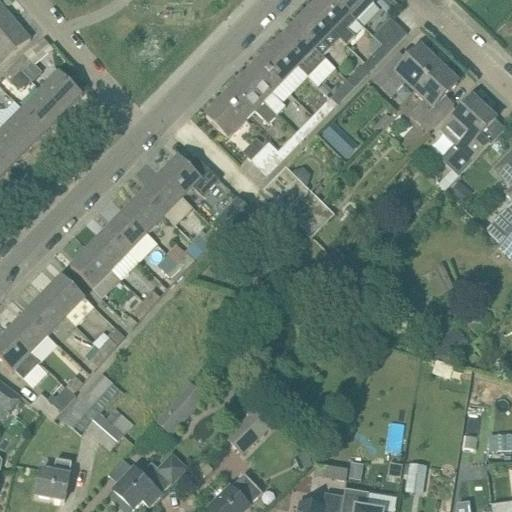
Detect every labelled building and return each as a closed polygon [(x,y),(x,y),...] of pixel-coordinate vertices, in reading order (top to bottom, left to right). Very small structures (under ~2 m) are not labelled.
[(322,0),(312,11),(341,40),(347,46),(355,38),(348,31),(357,21),(336,0),(322,0)] [(336,0),(357,21),(374,4),(370,0),(336,0)] [(0,4),(0,31),(13,20),(0,4)] [(341,40),(312,11),(294,29),(323,58),(341,40)] [(31,41),(13,20),(0,31),(0,59),(4,64),(31,41)] [(383,47),(400,29),(391,20),(374,38),(383,47)] [(327,61),(323,58),(294,29),(277,46),(298,68),(309,79),(327,61)] [(383,47),(390,54),(393,50),(407,36),(400,29),(383,47)] [(47,40),(27,54),(36,66),(56,52),(47,40)] [(259,64),(281,86),(298,68),(277,46),(259,64)] [(383,47),(374,56),(365,65),(372,72),(390,54),(383,47)] [(416,92),(439,68),(420,50),(408,63),(399,54),(373,81),(392,99),(406,83),(416,92)] [(24,56),(14,67),(22,74),(32,64),(24,56)] [(259,64),(242,82),(278,118),(286,109),(272,95),(281,86),(259,64)] [(372,72),(365,65),(347,83),(354,90),(372,72)] [(22,74),(14,67),(3,78),(11,86),(13,84),(22,74)] [(458,85),(439,68),(416,92),(426,102),(411,117),(429,134),(455,107),(446,98),(458,85)] [(55,70),(46,79),(51,84),(42,94),(65,116),(83,97),(55,70)] [(225,100),(246,122),(254,113),(269,126),(278,118),(242,82),(225,100)] [(347,83),(330,100),(338,107),(354,90),(347,83)] [(42,94),(24,112),(47,134),(65,116),(42,94)] [(246,122),(225,100),(206,119),(228,140),(246,122)] [(338,107),(330,100),(313,118),(321,125),(338,107)] [(458,179),(490,146),(481,137),(496,122),(473,100),(440,135),(454,147),(443,159),(443,164),(458,179)] [(6,131),(29,153),(47,134),(24,112),(6,131)] [(313,118),(296,136),(303,143),(321,125),(313,118)] [(345,160),(359,150),(339,124),(325,134),(345,160)] [(0,136),(0,161),(11,171),(29,153),(6,131),(0,136)] [(303,143),(296,136),(278,154),(285,161),(303,143)] [(277,153),(268,145),(251,162),(259,171),(277,153)] [(277,153),(259,171),(268,179),(285,161),(278,154),(277,153)] [(511,153),(494,171),(511,188),(511,192),(507,198),(511,203),(511,205),(486,233),(499,245),(511,230),(511,153)] [(179,159),(161,177),(184,199),(194,189),(204,199),(220,183),(197,160),(189,169),(179,159)] [(0,182),(11,171),(0,161),(0,182)] [(299,180),(288,169),(267,192),(277,203),(299,180)] [(161,177),(143,195),(166,218),(176,228),(194,209),(184,199),(161,177)] [(310,191),(299,180),(277,203),(288,214),(310,191)] [(321,202),(310,191),(288,214),(299,225),(321,202)] [(143,195),(125,214),(148,236),(166,218),(143,195)] [(237,200),(211,228),(213,230),(221,237),(227,243),(253,215),(237,200)] [(335,216),(321,202),(299,225),(314,239),(335,216)] [(125,214),(107,233),(129,255),(139,265),(158,245),(148,236),(125,214)] [(202,233),(192,243),(194,245),(204,255),(221,237),(213,230),(206,237),(202,233)] [(511,230),(499,245),(496,248),(511,262),(511,230)] [(107,233),(89,251),(111,274),(121,283),(139,265),(129,255),(107,233)] [(89,251),(71,270),(93,292),(103,302),(121,283),(111,274),(89,251)] [(188,256),(177,266),(185,274),(195,263),(188,256)] [(168,258),(158,268),(175,285),(185,274),(177,266),(168,258)] [(356,286),(331,263),(312,284),(322,293),(338,307),(356,286)] [(322,293),(312,284),(296,270),(281,287),(307,310),(322,293)] [(44,297),(67,319),(85,301),(62,278),(44,297)] [(153,293),(143,304),(151,311),(161,300),(153,293)] [(44,297),(26,316),(49,338),(67,319),(44,297)] [(151,311),(143,304),(133,315),(141,322),(151,311)] [(49,338),(26,316),(9,334),(31,356),(49,338)] [(31,356),(9,334),(0,342),(0,362),(13,375),(15,373),(24,382),(41,365),(31,356)] [(110,341),(100,352),(107,359),(118,348),(110,341)] [(107,359),(100,352),(90,363),(98,370),(107,359)] [(113,386),(103,376),(60,424),(63,427),(65,424),(74,432),(113,386)] [(75,379),(66,390),(74,397),(84,386),(75,379)] [(21,399),(0,383),(0,418),(4,422),(21,399)] [(156,425),(172,439),(207,399),(191,385),(156,425)] [(74,397),(66,390),(56,400),(52,397),(47,402),(41,396),(32,407),(54,424),(76,399),(74,397)] [(257,410),(225,441),(242,458),(274,427),(257,410)] [(125,438),(101,416),(86,432),(111,454),(125,438)] [(159,470),(153,465),(141,477),(135,471),(114,494),(115,495),(110,500),(119,508),(123,508),(126,505),(133,511),(134,511),(143,503),(150,510),(187,470),(172,456),(159,470)] [(41,472),(40,478),(36,498),(65,504),(70,478),(68,477),(70,464),(55,461),(53,475),(41,472)] [(412,465),(407,492),(425,495),(429,468),(412,465)] [(352,466),(349,481),(360,483),(363,468),(352,466)] [(232,489),(222,498),(208,511),(245,511),(250,508),(250,507),(262,495),(245,477),(232,489)] [(369,495),(345,491),(344,499),(341,511),(372,511),(366,511),(369,495)] [(341,511),(344,499),(325,496),(323,508),(301,505),(299,511),(341,511)]
